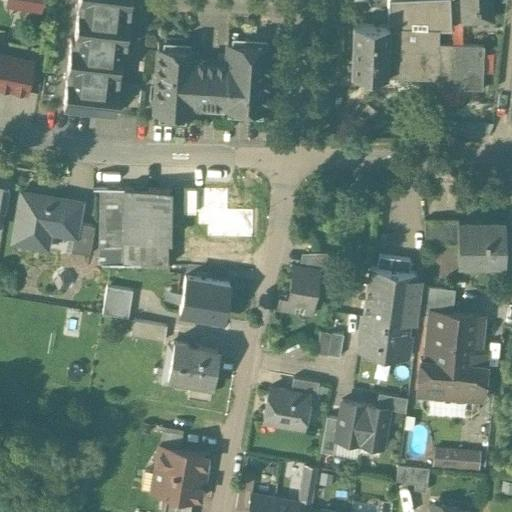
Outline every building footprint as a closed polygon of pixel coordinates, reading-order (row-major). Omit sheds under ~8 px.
[(44,0),(8,0),(7,7),(42,13),(44,0)] [(129,0),(77,0),(77,4),(129,10),(129,0)] [(460,0),(461,19),(491,18),(489,0),(460,0)] [(506,0),(504,0),(494,0),(492,19),(504,20),(506,0)] [(129,10),(77,4),(73,39),(74,39),(121,44),(125,45),(129,10)] [(387,24),(352,23),(350,73),(386,74),(386,66),(387,25),(387,24)] [(437,27),(387,25),(386,66),(396,66),(396,74),(397,74),(397,73),(436,75),(437,75),(438,75),(438,47),(436,47),(437,41),(437,27)] [(73,39),(70,39),(66,73),(118,79),(121,44),(74,39),(73,39)] [(482,43),(437,41),(436,47),(438,47),(438,75),(437,75),(436,84),(481,86),(482,43)] [(193,49),(157,46),(153,110),(189,113),(190,103),(222,105),(265,107),(269,45),(226,42),(225,60),(192,58),(193,49)] [(0,85),(25,90),(31,61),(0,54),(0,85)] [(118,79),(66,73),(63,108),(114,113),(118,79)] [(171,188),(123,186),(122,188),(124,188),(123,238),(167,239),(167,205),(167,189),(171,189),(171,188)] [(122,188),(98,188),(97,263),(166,265),(167,239),(123,238),(124,188),(122,188)] [(234,189),(171,188),(171,189),(167,189),(167,205),(199,206),(198,237),(252,238),(253,210),(234,209),(234,189)] [(81,201),(21,190),(12,241),(37,245),(40,230),(72,235),(75,236),(78,221),(81,201)] [(457,218),(423,219),(424,243),(456,242),(456,222),(457,222),(457,218)] [(93,224),(78,221),(75,236),(72,235),(70,251),(89,254),(93,224)] [(457,222),(456,222),(456,242),(457,261),(487,260),(486,257),(501,256),(501,260),(503,260),(502,221),(457,222)] [(297,234),(298,248),(313,247),(312,233),(297,234)] [(333,250),(308,251),(306,263),(330,267),(333,250)] [(409,258),(378,253),(376,265),(408,270),(409,258)] [(376,265),(369,264),(357,349),(405,355),(408,332),(407,331),(415,271),(376,265)] [(317,270),(293,266),(287,301),(304,304),(302,312),(312,313),(313,305),(311,305),(317,270)] [(228,283),(208,279),(208,278),(195,276),(194,277),(184,275),(178,309),(222,316),(228,283)] [(130,313),(132,285),(104,283),(101,310),(130,313)] [(84,311),(66,307),(61,337),(79,340),(84,311)] [(483,315),(430,310),(426,358),(479,362),(483,315)] [(166,324),(133,318),(130,334),(164,340),(166,324)] [(343,333),(319,329),(315,351),(339,355),(343,333)] [(200,345),(175,341),(176,340),(173,340),(171,351),(167,351),(165,352),(161,378),(162,380),(172,381),(174,380),(175,377),(190,379),(188,392),(206,395),(208,382),(210,383),(213,368),(214,368),(217,350),(200,347),(200,345)] [(426,358),(420,357),(417,395),(479,401),(483,362),(426,358)] [(318,380),(293,376),(290,389),(308,393),(308,394),(316,395),(318,380)] [(290,389),(268,385),(262,418),(302,425),(308,394),(308,393),(290,389)] [(365,403),(341,398),(338,416),(334,437),(335,437),(358,441),(365,403)] [(388,407),(365,403),(358,441),(382,445),(388,407)] [(326,414),(320,449),(333,452),(335,437),(334,437),(338,416),(326,414)] [(208,452),(159,444),(151,489),(192,497),(200,498),(208,452)] [(435,444),(434,463),(481,464),(481,445),(435,444)] [(299,495),(313,497),(316,462),(302,461),(299,495)] [(428,466),(397,463),(395,479),(414,483),(413,488),(425,489),(428,466)] [(189,511),(192,497),(164,492),(160,511),(189,511)] [(271,511),(274,498),(250,493),(247,511),(271,511)] [(295,511),(297,502),(274,498),(271,511),(295,511)] [(462,511),(464,507),(432,501),(430,511),(462,511)]
